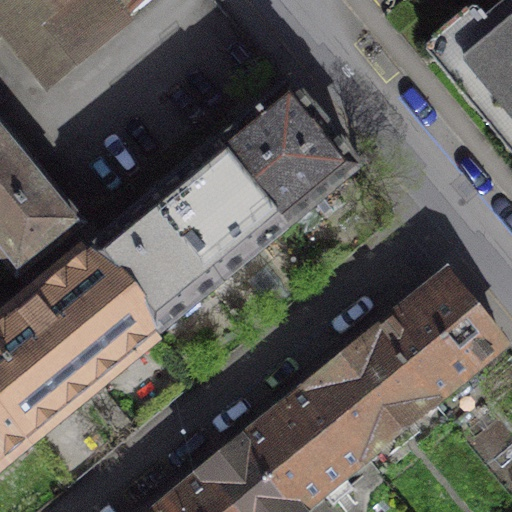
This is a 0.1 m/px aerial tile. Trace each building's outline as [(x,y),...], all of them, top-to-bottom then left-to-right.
[(149,0),(0,0),(0,27),(47,85),(149,0)] [(511,0),(486,22),(479,14),(430,56),(511,153),(511,0)] [(288,86),(217,146),(285,227),(356,167),(288,86)] [(0,102),(1,101),(0,99),(0,254),(15,274),(78,226),(0,131),(0,102)] [(87,253),(156,335),(285,227),(217,146),(87,253)] [(0,407),(26,439),(156,335),(87,253),(0,325),(0,407)] [(445,275),(376,333),(434,402),(503,344),(445,275)] [(376,333),(309,387),(366,457),(434,402),(376,333)] [(309,387),(157,511),(298,511),(322,492),(332,504),(351,489),(342,477),(366,457),(309,387)] [(0,461),(26,439),(0,407),(0,461)]
